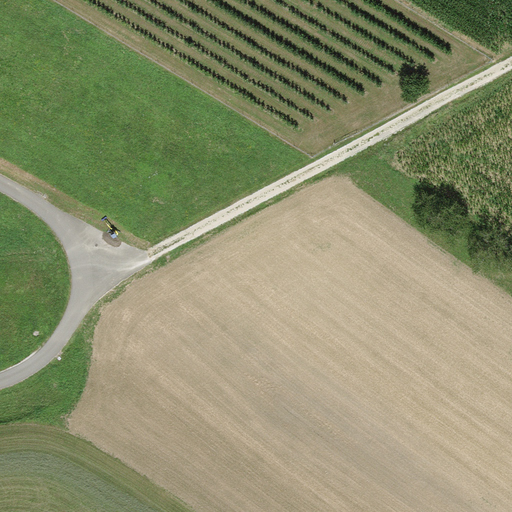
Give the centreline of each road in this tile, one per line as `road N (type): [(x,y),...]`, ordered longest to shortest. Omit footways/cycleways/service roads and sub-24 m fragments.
road 1 (track): [(93,280),(340,158),(511,61)]
road 2 (unclassified): [(0,380),(49,348),(93,280),(61,227),(0,181)]
